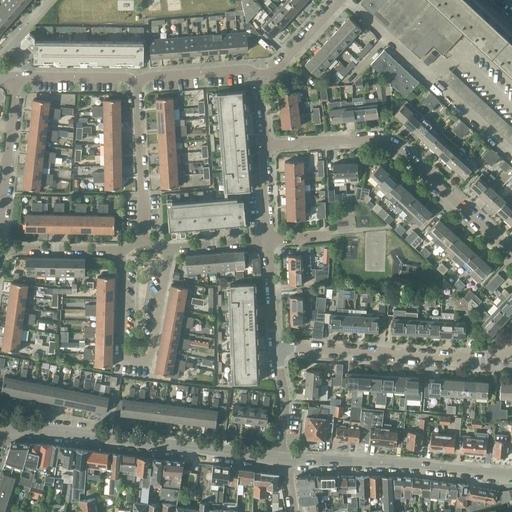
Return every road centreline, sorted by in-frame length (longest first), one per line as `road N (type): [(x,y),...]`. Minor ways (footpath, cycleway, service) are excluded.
road 1 (residential): [(511,251),(392,140),(265,146)]
road 2 (unclassified): [(282,459),(0,432)]
road 3 (residential): [(123,251),(121,359),(148,363),(168,249)]
road 4 (residential): [(274,343),(471,354),(511,341)]
road 5 (unclassified): [(511,473),(282,459)]
road 6 (residential): [(144,242),(137,79)]
road 7 (residential): [(0,223),(14,76)]
road 8 (residential): [(263,77),(246,68),(137,79)]
road 9 (residential): [(137,79),(14,76)]
road 10 (residential): [(123,251),(0,250)]
